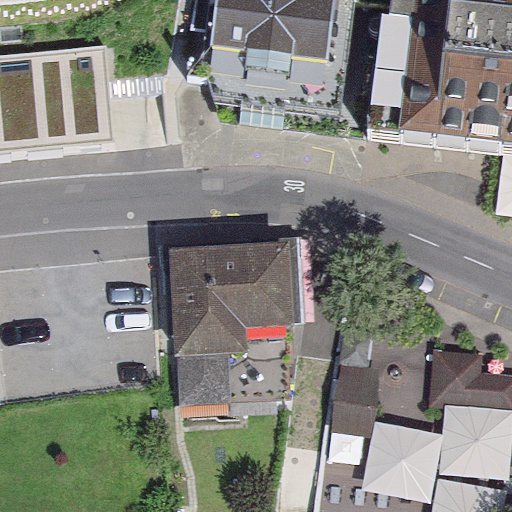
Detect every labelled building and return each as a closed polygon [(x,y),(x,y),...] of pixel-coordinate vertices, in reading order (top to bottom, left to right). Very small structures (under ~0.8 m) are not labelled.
[(332,0),(202,0),(197,40),(324,57),(332,0)] [(511,0),(383,0),(377,57),(511,72),(511,0)] [(102,51),(0,60),(0,151),(111,141),(102,51)] [(511,72),(377,57),(367,143),(511,159),(511,72)] [(511,184),(504,184),(501,220),(511,220),(511,184)] [(305,321),(299,241),(168,250),(176,353),(180,353),(183,407),(234,403),(230,349),(253,347),(251,324),(305,321)] [(437,350),(432,407),(511,414),(511,375),(479,373),(481,354),(437,350)] [(380,371),(340,366),(332,434),(372,439),(380,371)]
